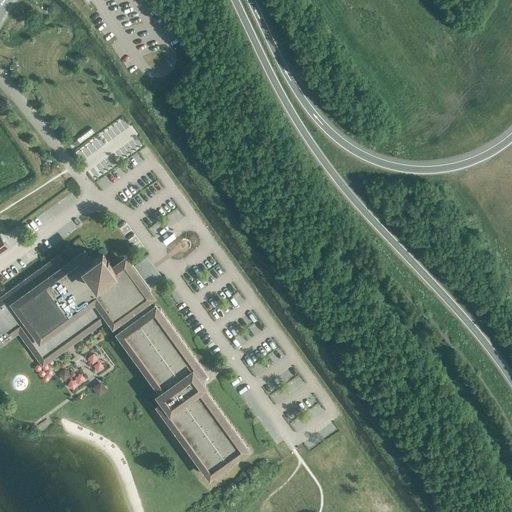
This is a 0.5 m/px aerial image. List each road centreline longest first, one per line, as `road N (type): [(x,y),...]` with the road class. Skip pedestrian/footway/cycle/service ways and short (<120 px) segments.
road 1 (motorway): [(233,0),(323,163),(511,382)]
road 2 (motorway): [(511,138),(463,165),(435,170),(361,155),(303,102),(249,0)]
road 3 (unclassified): [(0,77),(94,198)]
